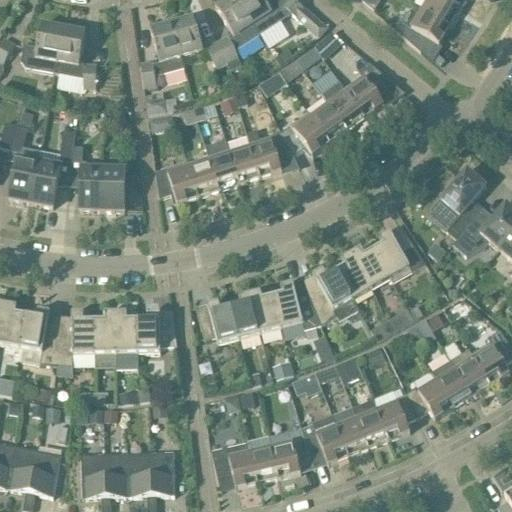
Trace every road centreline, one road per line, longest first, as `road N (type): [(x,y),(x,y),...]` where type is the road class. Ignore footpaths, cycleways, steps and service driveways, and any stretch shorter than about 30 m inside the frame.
road 1 (residential): [(454,125),(351,205),(266,244),(172,268),(79,272),(0,257)]
road 2 (residential): [(454,125),(308,0)]
